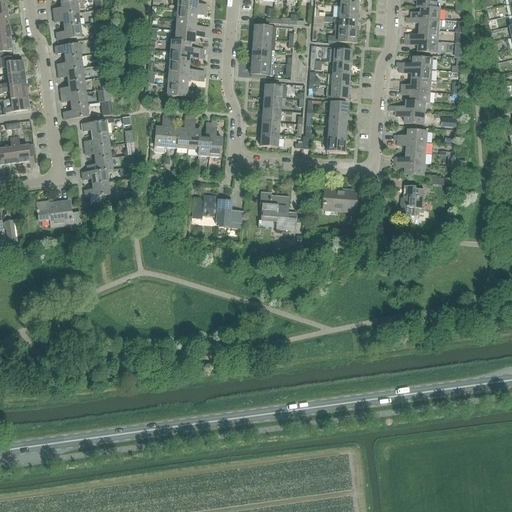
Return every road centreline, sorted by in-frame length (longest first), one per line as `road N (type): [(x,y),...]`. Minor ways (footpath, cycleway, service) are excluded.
road 1 (primary): [(0,451),(511,381)]
road 2 (residential): [(393,0),(375,158),(364,170),(247,161),(235,152),(237,121),(226,93),(233,0)]
road 3 (residential): [(0,186),(45,180),(57,169),(42,48),(27,0)]
